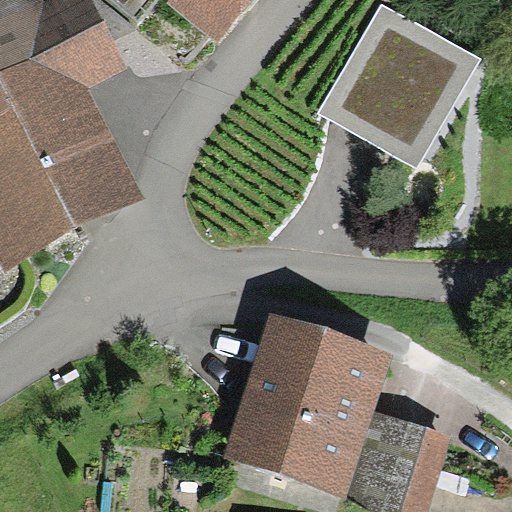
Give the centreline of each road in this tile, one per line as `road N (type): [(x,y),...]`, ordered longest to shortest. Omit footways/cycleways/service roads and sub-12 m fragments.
road 1 (residential): [(111,282),(511,264)]
road 2 (residential): [(111,282),(169,143),(284,0)]
road 3 (residential): [(0,370),(111,282)]
